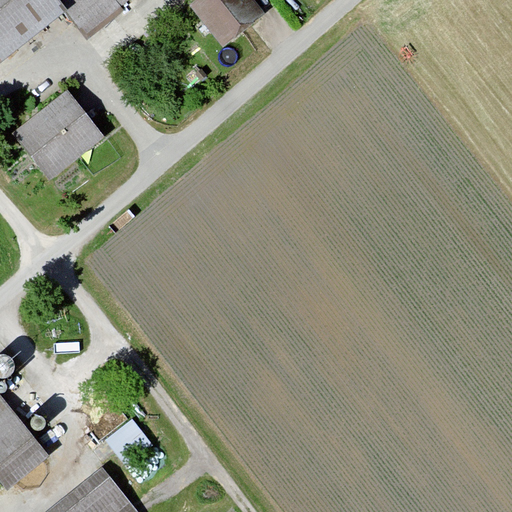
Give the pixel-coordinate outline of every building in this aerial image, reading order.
[(0,0),(0,48),(57,4),(66,15),(74,8),(91,29),(106,18),(103,14),(120,0),(0,0)] [(205,0),(197,7),(206,18),(209,17),(216,26),(215,29),(223,40),(257,13),(246,0),(205,0)] [(67,97),(17,135),(49,175),(98,137),(67,97)] [(0,398),(0,479),(4,485),(44,453),(0,398)] [(152,446),(131,419),(105,440),(125,466),(152,446)] [(113,511),(127,501),(103,472),(53,511),(113,511)]
